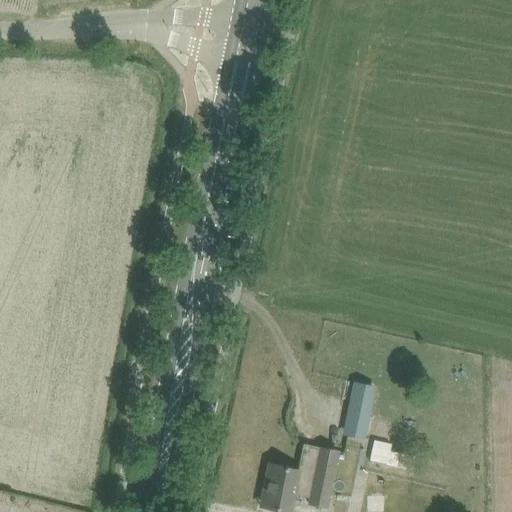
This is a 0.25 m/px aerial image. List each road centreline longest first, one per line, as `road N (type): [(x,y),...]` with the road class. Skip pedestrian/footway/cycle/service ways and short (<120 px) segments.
road 1 (primary): [(152,511),(246,41)]
road 2 (unclassified): [(246,41),(138,23),(0,30)]
